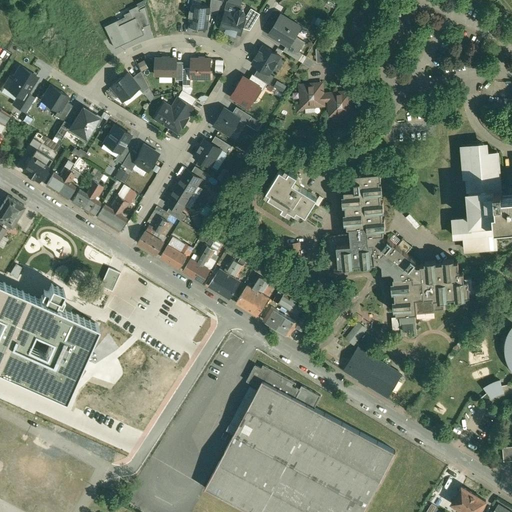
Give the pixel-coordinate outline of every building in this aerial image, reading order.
[(211,6),(210,13),(218,14),(222,0),(221,0),(210,0),(210,6),(211,6)] [(224,10),(226,10),(235,13),(238,4),(227,1),(224,10)] [(192,4),(189,26),(208,28),(210,13),(211,6),(210,6),(201,5),(192,4)] [(129,9),(134,18),(136,17),(141,28),(150,23),(146,6),(140,9),(138,5),(129,9)] [(244,16),(245,13),(243,10),(240,9),(237,11),(236,13),(235,13),(226,10),(221,27),(227,29),(227,31),(236,34),(236,32),(241,33),(243,27),(246,16),(244,16)] [(246,16),(243,27),(250,30),(260,14),(252,9),(247,17),(246,16)] [(282,15),(270,33),(288,44),(290,45),(296,35),(302,26),(296,22),(296,23),(282,15)] [(117,20),(105,26),(115,48),(144,34),(141,28),(136,17),(134,18),(120,25),(117,20)] [(290,45),(288,44),(285,50),(298,58),(301,52),(300,51),(306,41),(296,35),(290,45)] [(257,57),(253,63),(259,67),(269,73),(270,72),(280,55),(264,45),(260,51),(259,50),(256,56),(257,57)] [(328,47),(316,48),(317,62),(329,61),(328,47)] [(176,58),(156,57),(156,75),(176,75),(176,61),(176,58)] [(191,68),(191,77),(211,77),(211,59),(191,58),(191,68)] [(144,60),(138,63),(142,70),(148,67),(144,60)] [(38,76),(19,64),(12,76),(9,75),(2,86),(17,95),(24,99),(28,93),(38,76)] [(275,75),(270,72),(269,73),(259,67),(254,74),(268,83),(269,84),(275,75)] [(191,68),(183,68),(183,79),(183,86),(191,86),(191,77),(191,68)] [(149,86),(141,70),(132,77),(140,87),(139,87),(143,92),(149,86)] [(129,73),(112,86),(123,100),(139,87),(140,87),(132,77),(129,73)] [(253,73),(249,79),(261,87),(260,87),(264,89),(268,83),(254,74),(253,73)] [(244,76),(232,95),(249,106),(260,87),(261,87),(249,79),(244,76)] [(285,90),(288,84),(279,79),(276,85),(285,90)] [(322,83),(301,84),(302,106),(324,104),(323,99),(323,94),(322,83)] [(49,84),(40,99),(58,110),(61,112),(67,101),(70,96),(49,84)] [(183,89),(179,96),(192,105),(197,98),(183,89)] [(350,91),(329,93),(329,94),(329,99),(331,114),(352,112),(350,91)] [(34,98),(28,93),(24,99),(17,95),(12,104),(25,112),(34,98)] [(165,102),(155,117),(178,131),(182,125),(183,126),(189,118),(187,117),(194,106),(192,105),(179,96),(172,107),(165,102)] [(72,105),(67,101),(61,112),(58,110),(55,114),(64,119),(72,105)] [(68,127),(87,139),(101,116),(82,104),(70,124),(68,127)] [(237,106),(233,112),(240,117),(239,119),(247,123),(252,115),(237,106)] [(233,112),(224,107),(214,124),(230,134),(239,119),(240,117),(233,112)] [(1,109),(0,109),(0,133),(1,132),(0,131),(0,122),(4,125),(10,115),(1,109)] [(68,127),(70,124),(63,120),(54,135),(60,139),(68,127)] [(130,136),(116,126),(106,142),(120,151),(125,143),(130,136)] [(216,135),(211,142),(222,148),(221,148),(226,152),(231,144),(216,135)] [(36,147),(37,148),(40,143),(33,138),(23,153),(30,157),(36,147)] [(211,142),(205,138),(194,155),(211,165),(221,148),(222,148),(211,142)] [(136,161),(149,170),(161,152),(145,142),(139,152),(134,160),(136,161)] [(122,162),(132,148),(125,143),(120,151),(116,157),(122,162)] [(511,194),(503,196),(502,189),(499,189),(498,181),(500,181),(497,151),(487,152),(487,147),(486,147),(486,146),(484,144),(483,143),(463,145),(466,176),(468,176),(472,218),(453,219),(454,235),(464,235),(466,248),(497,246),(495,227),(497,227),(497,226),(511,224),(511,194)] [(30,157),(22,169),(38,180),(52,158),(37,148),(36,147),(30,157)] [(134,160),(139,152),(132,148),(122,162),(132,168),(136,161),(134,160)] [(61,176),(54,172),(46,184),(53,188),(57,191),(71,167),(66,164),(61,171),(63,172),(61,176)] [(211,174),(196,165),(192,171),(202,177),(207,181),(211,174)] [(116,175),(118,168),(113,166),(110,173),(116,175)] [(71,167),(57,191),(61,193),(67,197),(75,185),(68,181),(70,177),(72,178),(77,171),(71,167)] [(99,168),(92,178),(98,182),(104,171),(99,168)] [(192,171),(187,168),(177,185),(192,194),(202,177),(192,171)] [(297,209),(306,214),(317,196),(299,185),(300,183),(298,177),(297,176),(298,174),(290,170),(288,173),(280,169),(267,190),(271,193),(269,196),(283,205),(281,208),(287,212),(289,209),(295,212),(297,209)] [(422,264),(418,265),(415,262),(417,260),(389,236),(387,238),(384,236),(384,232),(385,232),(384,227),(383,228),(382,218),(383,218),(383,209),(382,210),(381,200),(382,200),(381,195),(379,195),(379,190),(381,189),(380,184),(378,184),(378,178),(382,178),(381,170),(354,173),(355,188),(345,189),(345,194),(346,194),(347,203),(346,203),(347,212),(348,211),(349,221),(348,221),(348,226),(350,226),(351,234),(328,236),(329,244),(324,245),(326,265),(344,264),(344,263),(354,262),(354,263),(362,262),(362,261),(372,260),(372,262),(376,261),(376,260),(379,260),(383,263),(383,271),(392,270),(395,273),(395,276),(394,276),(395,281),(396,281),(396,290),(395,290),(396,299),(397,299),(398,308),(397,308),(397,313),(400,313),(401,316),(400,316),(402,337),(404,337),(404,330),(415,329),(415,336),(417,336),(416,315),(415,315),(415,312),(418,311),(444,309),(443,295),(469,293),(470,295),(471,295),(469,279),(465,279),(464,271),(468,270),(467,263),(459,263),(459,260),(458,260),(458,263),(423,265),(423,263),(421,263),(422,264)] [(79,188),(72,200),(78,204),(82,207),(98,182),(92,178),(87,187),(88,188),(86,192),(79,188)] [(100,201),(94,197),(96,193),(97,194),(103,185),(98,182),(82,207),(86,209),(93,213),(100,201)] [(192,194),(177,185),(167,201),(171,204),(181,210),(182,210),(192,194)] [(8,194),(0,207),(0,217),(4,220),(7,222),(6,224),(9,226),(10,224),(12,225),(24,204),(23,204),(20,202),(19,201),(13,198),(14,198),(13,197),(12,197),(9,195),(8,194)] [(105,204),(97,216),(104,220),(108,223),(123,198),(118,195),(112,204),(114,205),(112,208),(105,204)] [(123,198),(108,223),(112,225),(111,225),(118,229),(126,217),(119,213),(121,209),(123,210),(129,201),(123,198)] [(181,210),(171,204),(167,210),(183,220),(187,213),(182,210),(181,210)] [(152,233),(146,229),(138,242),(144,245),(144,246),(147,248),(166,219),(162,216),(156,225),(157,226),(152,233)] [(166,219),(147,248),(151,249),(151,250),(157,253),(165,240),(158,236),(163,229),(164,230),(170,221),(166,219)] [(172,238),(161,256),(167,259),(170,261),(178,248),(173,245),(176,241),(172,238)] [(300,242),(288,244),(289,256),(301,254),(300,242)] [(198,260),(192,257),(184,269),(190,273),(193,275),(211,246),(206,243),(199,255),(201,256),(198,260)] [(211,246),(193,275),(197,277),(203,281),(210,268),(204,264),(207,259),(208,260),(215,249),(211,246)] [(178,248),(170,261),(174,263),(180,267),(190,250),(186,247),(184,252),(178,248)] [(0,255),(0,266),(9,269),(12,258),(0,255)] [(220,267),(209,285),(220,292),(238,261),(233,257),(227,268),(230,269),(228,272),(220,267)] [(238,261),(220,292),(230,298),(241,280),(233,275),(235,272),(237,274),(244,264),(238,261)] [(256,289),(248,284),(237,302),(247,309),(266,278),(261,275),(255,285),(257,286),(256,289)] [(266,278),(247,309),(257,315),(269,297),(261,292),(262,290),(265,291),(271,281),(266,278)] [(271,281),(265,291),(268,293),(274,283),(266,278),(271,281)] [(0,367),(65,396),(66,396),(65,395),(96,325),(97,326),(98,325),(97,325),(97,324),(55,306),(57,303),(61,304),(64,298),(60,296),(63,289),(52,284),(50,288),(46,286),(44,289),(41,295),(46,297),(44,301),(0,281),(0,367)] [(298,293),(289,287),(278,303),(297,315),(303,305),(303,304),(305,301),(297,296),(298,293)] [(285,314),(272,306),(264,319),(277,327),(285,314)] [(297,322),(285,314),(277,327),(289,335),(297,322)] [(359,322),(346,337),(355,345),(368,329),(359,322)] [(358,343),(342,370),(389,398),(405,371),(358,343)] [(262,367),(256,364),(250,374),(257,377),(253,384),(259,387),(263,380),(297,398),(302,389),(300,388),(298,387),(299,386),(297,385),(297,386),(295,385),(297,382),(264,364),(262,367)] [(488,384),(484,387),(492,398),(495,396),(500,394),(504,392),(500,379),(494,381),(488,384)] [(363,511),(396,450),(315,407),(297,398),(263,380),(259,387),(206,487),(251,511),(363,511)] [(321,395),(302,385),(300,388),(302,389),(297,398),(315,407),(321,395)] [(511,443),(502,444),(503,459),(511,457),(511,443)] [(474,493),(462,485),(452,503),(464,510),(474,493)] [(479,511),(486,500),(474,493),(464,510),(466,511),(479,511)] [(431,503),(425,511),(432,511),(436,506),(431,503)] [(511,511),(499,503),(493,511),(511,511)]
